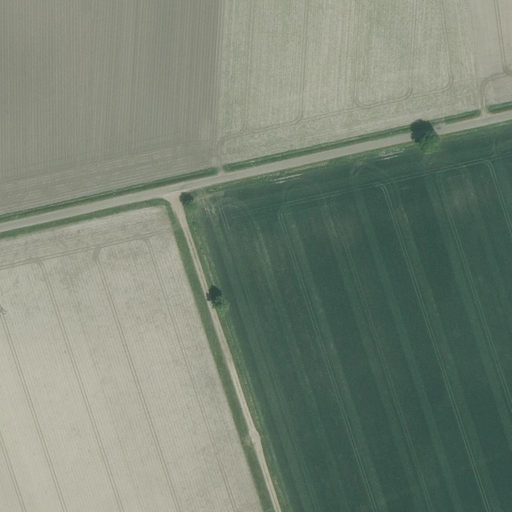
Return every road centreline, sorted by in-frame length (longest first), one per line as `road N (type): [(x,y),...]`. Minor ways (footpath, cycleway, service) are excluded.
road 1 (unclassified): [(0,227),(511,114)]
road 2 (track): [(278,511),(173,189)]
